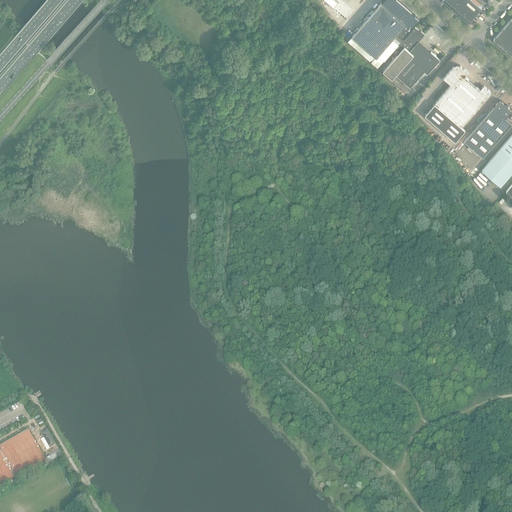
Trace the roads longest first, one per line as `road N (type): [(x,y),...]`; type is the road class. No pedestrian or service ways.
road 1 (track): [(511,266),(431,168),(365,104),(313,68),(294,74),(277,185)]
road 2 (track): [(228,209),(223,293),(230,309),(425,511)]
road 3 (track): [(277,185),(255,189),(228,209),(214,183),(211,123),(189,67),(117,8)]
road 4 (track): [(370,374),(356,360),(317,224),(277,185)]
road 5 (tertiary): [(0,116),(106,0)]
